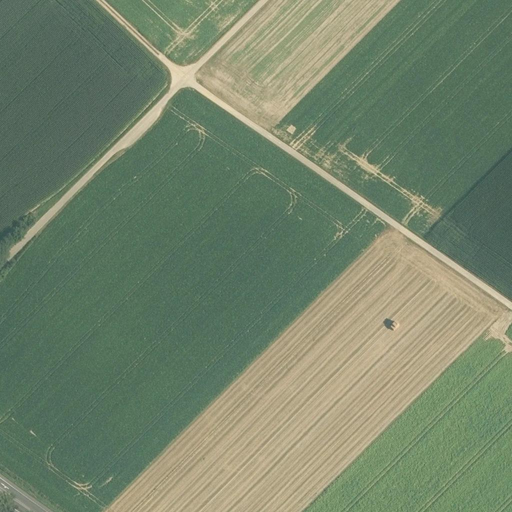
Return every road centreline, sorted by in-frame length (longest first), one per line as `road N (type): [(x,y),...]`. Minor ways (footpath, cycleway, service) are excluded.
road 1 (track): [(511,308),(184,79),(97,0)]
road 2 (track): [(266,0),(0,266)]
